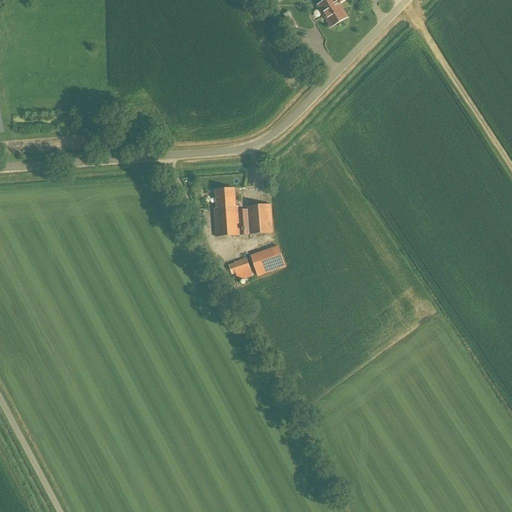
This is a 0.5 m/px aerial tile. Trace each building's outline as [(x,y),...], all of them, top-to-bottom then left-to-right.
[(331,28),(347,18),(339,5),(346,0),(327,0),(318,6),(331,28)] [(297,25),(289,11),(283,15),(292,29),(297,25)] [(236,208),(235,189),(215,190),(216,209),(214,209),(216,238),(273,234),(271,205),(247,207),(247,210),(239,211),(238,207),(236,208)] [(258,277),(286,268),(279,246),(250,256),(258,277)] [(253,276),(246,258),(235,262),(235,263),(229,265),(232,275),(235,274),(238,282),(253,276)]
